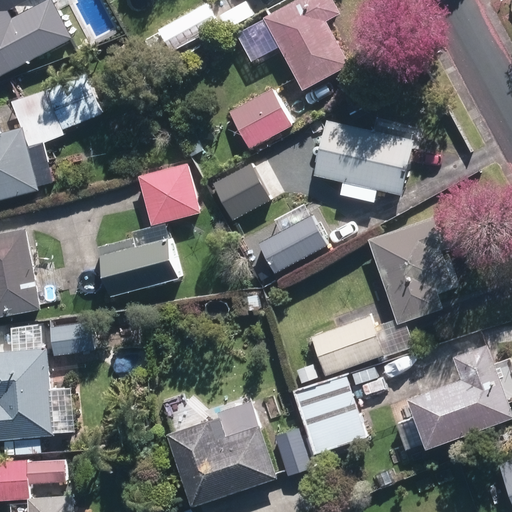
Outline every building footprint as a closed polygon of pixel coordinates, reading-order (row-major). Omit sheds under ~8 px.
[(10,0),(0,0),(0,78),(77,37),(57,1),(21,20),(10,0)] [(146,0),(164,26),(202,0),(146,0)] [(339,0),(316,0),(278,19),(312,84),(354,62),(330,16),(345,9),(339,0)] [(95,3),(83,10),(92,26),(104,19),(95,3)] [(90,80),(59,92),(73,129),(105,117),(90,80)] [(277,88),(236,110),(257,148),(298,125),(277,88)] [(50,93),(22,104),(39,150),(68,140),(50,93)] [(419,140),(340,122),(328,171),(407,189),(419,140)] [(0,205),(43,194),(28,138),(7,143),(5,135),(0,136),(0,205)] [(197,167),(152,177),(161,220),(207,210),(197,167)] [(238,169),(214,182),(226,203),(250,190),(238,169)] [(450,219),(384,242),(410,316),(445,304),(441,291),(464,283),(451,246),(459,243),(450,219)] [(333,223),(286,239),(293,259),(340,242),(333,223)] [(0,309),(43,303),(31,235),(0,240),(0,309)] [(174,235),(108,251),(117,291),(184,275),(174,235)] [(263,296),(246,298),(247,310),(264,308),(263,296)] [(375,318),(320,336),(333,373),(387,354),(375,318)] [(97,324),(60,329),(63,352),(100,347),(97,324)] [(480,379),(427,398),(443,443),(511,417),(511,376),(502,349),(473,359),(480,379)] [(52,353),(0,357),(0,401),(6,401),(10,435),(59,431),(52,353)] [(353,375),(302,392),(322,451),(372,434),(353,375)] [(216,422),(181,434),(203,501),(285,474),(270,428),(223,443),(216,422)] [(303,429),(284,435),(296,471),(315,464),(303,429)] [(31,461),(0,462),(0,496),(32,495),(31,461)] [(69,461),(39,462),(40,480),(70,479),(69,461)] [(78,511),(78,500),(41,502),(41,511),(78,511)]
